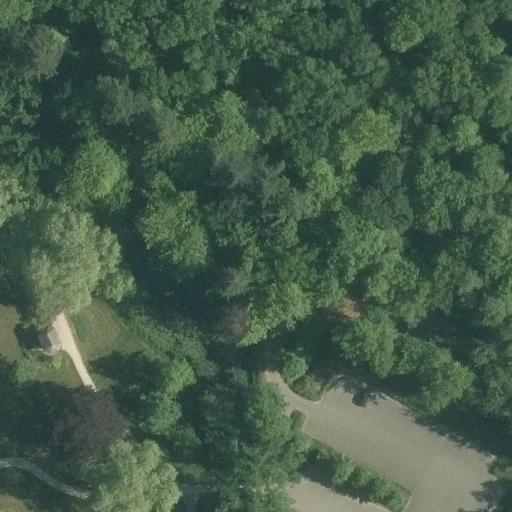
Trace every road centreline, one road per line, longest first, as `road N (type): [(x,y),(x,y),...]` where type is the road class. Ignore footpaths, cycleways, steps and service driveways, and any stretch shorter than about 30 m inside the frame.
road 1 (tertiary): [(511,365),(0,78)]
road 2 (track): [(511,42),(421,97),(324,258)]
